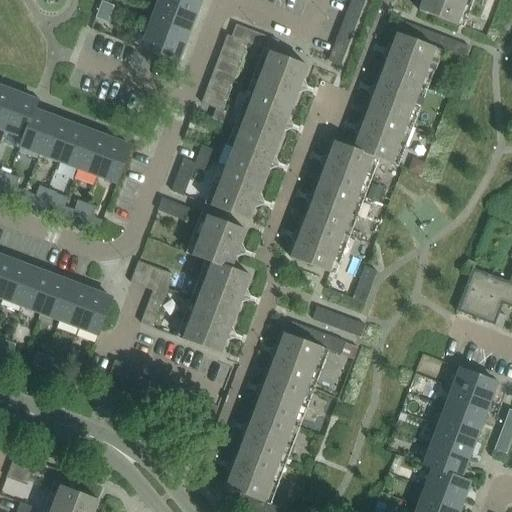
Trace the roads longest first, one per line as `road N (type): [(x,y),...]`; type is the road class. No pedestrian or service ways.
road 1 (residential): [(113,255),(129,240),(225,0)]
road 2 (unclassified): [(177,511),(121,455),(19,410)]
road 3 (residential): [(0,215),(113,255)]
